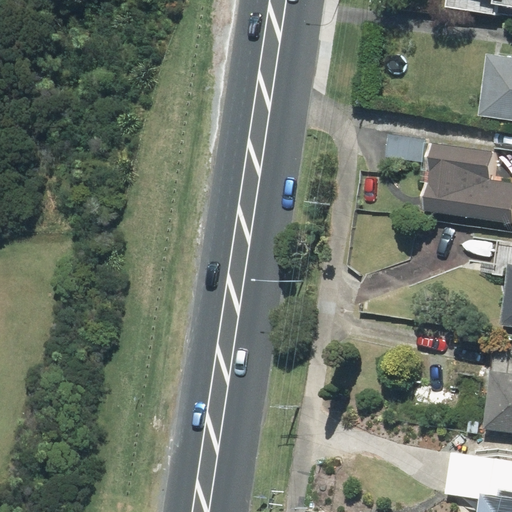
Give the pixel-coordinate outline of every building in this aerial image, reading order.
[(511,0),(446,0),(445,6),(511,15),(511,0)] [(511,58),(487,55),(478,115),(511,120),(511,58)] [(424,138),(388,134),(385,158),(421,162),(424,138)] [(493,153),(426,144),(421,182),(425,182),(421,212),(511,223),(511,183),(489,181),(493,153)] [(511,243),(499,242),(495,273),(507,275),(500,325),(511,326),(511,243)] [(511,432),(511,350),(494,348),(483,429),(511,432)] [(511,511),(511,453),(497,451),(471,454),(452,452),(445,494),(478,498),(476,511),(511,511)]
